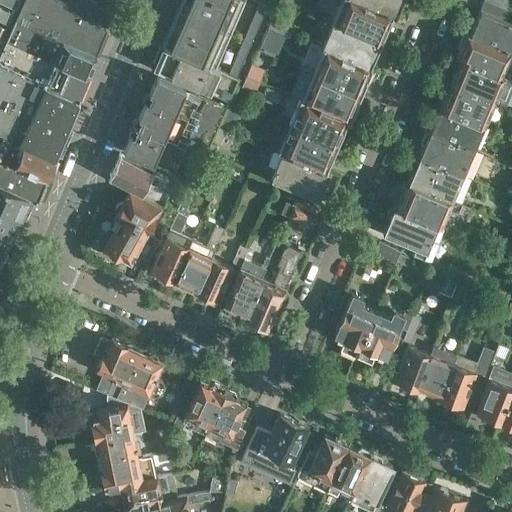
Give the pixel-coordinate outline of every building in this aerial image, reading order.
[(0,0),(0,1),(15,8),(18,0),(0,0)] [(94,0),(23,0),(15,19),(96,55),(107,32),(105,26),(108,25),(107,14),(100,5),(96,6),(94,0)] [(203,0),(182,0),(178,10),(230,31),(238,15),(203,0)] [(203,0),(238,15),(243,0),(203,0)] [(341,0),(332,21),(377,40),(379,36),(382,37),(386,29),(383,28),(389,15),(354,0),(341,0)] [(354,0),(389,15),(392,16),(394,11),(397,12),(400,4),(398,3),(398,0),(354,0)] [(481,0),(467,34),(508,51),(511,52),(511,50),(511,12),(505,10),(504,9),(481,0)] [(481,0),(504,9),(507,0),(481,0)] [(259,1),(251,20),(258,24),(266,5),(259,1)] [(0,19),(7,23),(12,13),(0,7),(0,19)] [(178,10),(171,27),(223,49),(230,31),(178,10)] [(271,14),(267,23),(285,30),(288,21),(271,14)] [(15,19),(6,39),(26,48),(41,56),(44,49),(56,55),(54,59),(88,74),(96,55),(15,19)] [(251,20),(244,37),(251,40),(258,24),(251,20)] [(321,47),(323,48),(366,67),(371,54),(374,55),(378,44),(376,43),(377,40),(332,21),(321,47)] [(285,30),(267,23),(264,31),(282,38),(285,30)] [(171,27),(163,44),(203,61),(215,67),(223,49),(171,27)] [(454,56),(457,57),(498,75),(508,51),(467,34),(464,32),(454,56)] [(244,37),(236,54),(244,58),(251,40),(244,37)] [(5,39),(0,51),(0,61),(37,81),(77,99),(88,74),(54,59),(56,55),(44,49),(41,56),(26,48),(6,39),(5,39)] [(152,65),(159,68),(228,99),(238,76),(236,76),(228,72),(215,67),(203,61),(163,44),(162,43),(152,65)] [(323,48),(312,73),(357,93),(363,79),(366,81),(370,72),(367,71),(368,68),(366,67),(323,48)] [(236,54),(228,72),(236,76),(244,58),(236,54)] [(457,57),(447,81),(491,99),(501,76),(498,75),(457,57)] [(0,98),(65,127),(77,99),(37,81),(0,61),(0,98)] [(252,63),(246,75),(259,81),(264,68),(252,63)] [(312,73),(301,99),(345,118),(346,115),(351,117),(354,109),(351,107),(357,93),(312,73)] [(225,103),(158,74),(125,149),(193,178),(210,139),(216,124),(225,103)] [(259,81),(246,75),(241,86),(254,92),(259,81)] [(447,81),(437,104),(481,123),(491,99),(447,81)] [(0,132),(23,143),(52,156),(65,127),(0,98),(0,132)] [(300,98),(288,124),(334,143),(335,141),(337,142),(342,132),(339,131),(345,118),(301,99),(300,98)] [(437,104),(427,129),(471,147),(481,123),(437,104)] [(216,124),(210,139),(221,144),(227,129),(216,124)] [(278,149),(280,150),(323,169),(329,155),(331,156),(335,148),(332,147),(334,143),(288,124),(278,149)] [(427,129),(415,155),(460,174),(471,147),(427,129)] [(0,132),(0,158),(43,176),(52,156),(23,143),(0,132)] [(327,170),(323,169),(280,150),(268,177),(315,197),(321,184),(324,185),(328,175),(326,174),(327,170)] [(110,174),(162,202),(174,178),(150,165),(149,168),(118,152),(110,174)] [(415,155),(405,180),(449,199),(460,174),(415,155)] [(0,180),(28,194),(34,197),(43,176),(0,158),(0,180)] [(28,194),(0,180),(0,208),(21,218),(27,204),(24,203),(28,194)] [(394,206),(435,223),(438,225),(449,199),(405,180),(394,206)] [(113,213),(119,217),(145,231),(158,206),(126,189),(113,213)] [(154,243),(159,246),(149,268),(172,278),(191,237),(178,231),(186,216),(185,214),(183,213),(191,197),(184,193),(181,200),(178,198),(174,208),(177,210),(171,222),(172,222),(165,235),(164,235),(164,236),(161,234),(159,238),(158,238),(154,243)] [(293,204),(289,215),(311,225),(316,214),(293,204)] [(435,223),(394,206),(391,205),(380,232),(414,246),(411,254),(426,261),(427,260),(426,259),(434,242),(428,240),(435,223)] [(0,235),(8,239),(11,230),(15,232),(21,218),(0,208),(0,235)] [(145,231),(119,217),(103,247),(129,260),(142,237),(145,231)] [(191,237),(172,278),(194,289),(209,255),(222,227),(215,224),(206,244),(191,237)] [(511,228),(506,227),(500,245),(511,249),(511,228)] [(0,261),(1,262),(8,246),(5,245),(8,239),(0,235),(0,261)] [(379,239),(372,254),(392,265),(400,250),(379,239)] [(266,241),(260,254),(269,258),(275,245),(266,241)] [(240,243),(232,261),(239,264),(242,257),(247,246),(240,243)] [(259,274),(244,312),(243,314),(266,324),(278,297),(280,298),(284,290),(282,289),(299,249),(285,243),(278,263),(280,263),(278,269),(276,268),(274,273),(262,268),(259,274)] [(209,255),(194,289),(216,299),(232,266),(209,255)] [(239,264),(222,303),(244,312),(259,274),(262,268),(263,267),(242,257),(239,264)] [(495,276),(488,291),(503,297),(509,283),(495,276)] [(478,290),(457,282),(453,293),(474,301),(478,290)] [(339,348),(354,354),(373,308),(358,302),(360,295),(350,291),(333,333),(344,337),(339,348)] [(373,308),(354,354),(369,360),(373,350),(385,355),(397,324),(405,328),(412,311),(404,308),(402,313),(391,309),(388,315),(373,308)] [(418,323),(410,320),(403,338),(411,341),(418,323)] [(96,355),(91,367),(99,370),(91,386),(102,391),(115,395),(137,349),(111,336),(109,340),(99,335),(91,353),(96,355)] [(450,361),(437,396),(460,405),(474,371),(484,374),(492,352),(494,348),(493,348),(494,345),(484,341),(477,360),(457,352),(456,355),(453,354),(450,361)] [(392,378),(414,387),(428,353),(405,344),(392,378)] [(431,345),(428,353),(414,387),(437,396),(450,361),(453,354),(431,345)] [(137,349),(115,395),(121,397),(125,399),(131,386),(151,395),(159,394),(163,386),(160,380),(153,376),(161,360),(137,349)] [(484,374),(487,376),(474,410),(497,419),(510,386),(511,381),(511,372),(496,366),(501,355),(492,352),(484,374)] [(176,415),(172,428),(179,431),(183,424),(203,433),(223,387),(213,383),(209,384),(199,379),(182,418),(176,415)] [(511,386),(510,386),(497,419),(511,424),(511,386)] [(223,387),(203,433),(216,439),(229,444),(235,447),(253,409),(242,404),(243,400),(234,396),(233,392),(223,387)] [(91,417),(95,439),(141,430),(138,412),(128,414),(127,404),(124,403),(120,403),(121,397),(115,395),(102,391),(104,406),(96,407),(97,416),(91,417)] [(264,430),(257,447),(289,462),(306,425),(276,412),(267,432),(264,430)] [(468,417),(464,427),(472,430),(476,420),(468,417)] [(141,430),(95,439),(100,463),(141,454),(139,444),(143,443),(141,430)] [(293,461),(285,480),(284,480),(280,489),(289,493),(297,475),(324,487),(344,443),(322,433),(306,467),(293,461)] [(344,443),(324,487),(347,497),(366,454),(344,443)] [(141,454),(100,463),(104,486),(149,477),(146,462),(154,461),(152,452),(141,454)] [(366,454),(347,497),(370,508),(368,511),(379,511),(384,502),(375,498),(391,465),(366,454)] [(173,473),(192,469),(180,457),(171,466),(173,473)] [(403,461),(384,502),(399,509),(397,511),(408,511),(423,480),(417,477),(421,468),(403,461)] [(149,477),(115,484),(118,496),(121,498),(123,507),(142,503),(175,496),(176,494),(176,491),(176,488),(175,485),(175,482),(174,480),(173,477),(172,475),(172,474),(171,474),(171,473),(149,477)] [(421,498),(414,511),(458,511),(464,498),(434,486),(427,500),(421,498)] [(175,496),(142,503),(143,511),(144,511),(149,511),(189,511),(187,502),(212,498),(222,506),(226,490),(203,490),(186,494),(175,496)]
